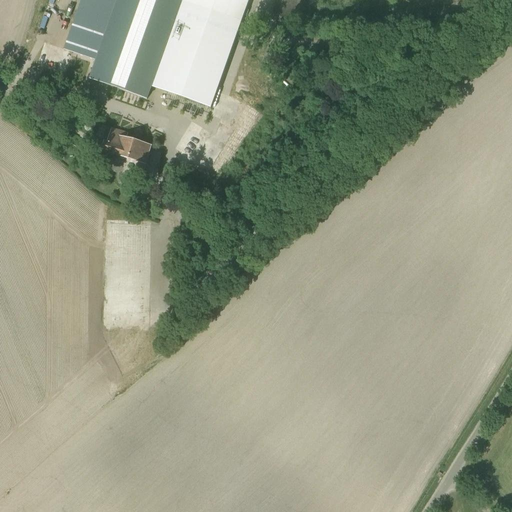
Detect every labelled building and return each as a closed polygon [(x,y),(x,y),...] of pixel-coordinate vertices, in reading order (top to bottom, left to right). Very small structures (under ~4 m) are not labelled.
[(183,0),(183,2),(186,3),(234,20),(242,23),(249,0),(183,0)] [(301,0),(275,0),(272,14),(284,17),(296,20),(301,0)] [(99,63),(92,81),(142,98),(146,87),(154,90),(177,25),(120,5),(99,63)] [(179,25),(156,90),(213,111),(236,46),(179,25)] [(151,146),(127,139),(128,133),(112,129),(108,143),(105,142),(102,151),(104,152),(102,158),(118,163),(120,157),(146,164),(151,146)]
